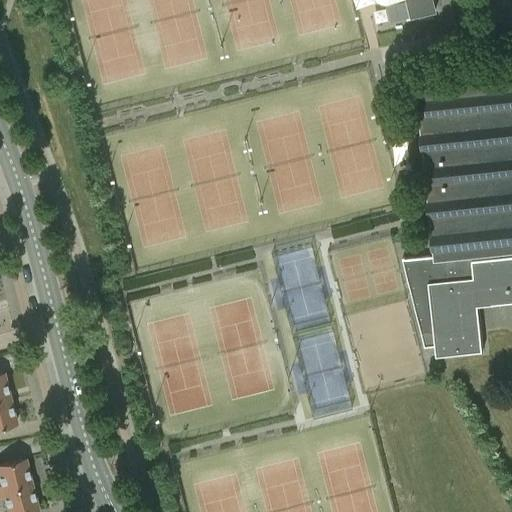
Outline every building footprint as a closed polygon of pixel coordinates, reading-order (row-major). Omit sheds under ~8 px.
[(432,0),(375,0),(376,0),(378,2),(380,3),(381,3),(383,4),(385,4),(388,4),(403,0),(408,18),(435,12),(432,0)] [(421,332),(434,330),(436,355),(482,350),(478,305),(511,301),(511,77),(418,87),(435,252),(402,255),(421,332)] [(0,400),(10,398),(4,373),(0,373),(0,400)] [(0,427),(16,423),(10,398),(0,400),(0,427)] [(0,491),(31,484),(25,458),(0,464),(0,476),(2,486),(0,486),(0,491)] [(25,511),(38,509),(31,484),(0,491),(0,497),(5,496),(8,511),(25,511)]
